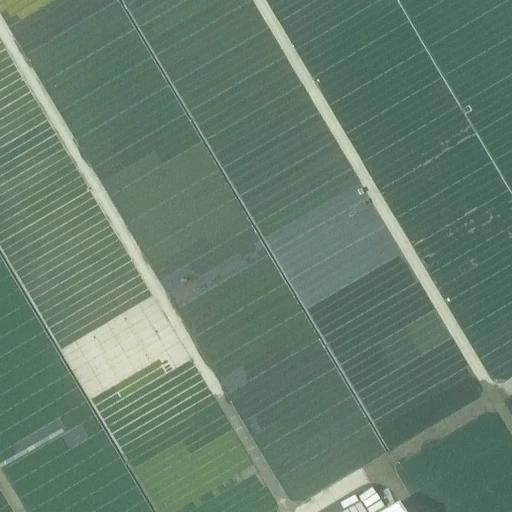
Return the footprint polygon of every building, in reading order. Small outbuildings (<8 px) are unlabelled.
[(0,0),(0,7),(17,39),(81,4),(88,15),(111,3),(110,0),(120,0),(134,24),(177,0),(0,0)] [(159,70),(79,113),(88,130),(74,138),(81,151),(141,118),(132,102),(166,83),(159,70)] [(16,133),(30,125),(22,111),(8,119),(16,133)] [(125,218),(194,185),(203,204),(205,203),(213,222),(226,216),(221,203),(231,198),(203,140),(169,156),(178,175),(118,204),(125,218)] [(24,232),(0,245),(56,349),(139,305),(128,285),(125,287),(105,249),(111,246),(90,208),(29,241),(24,232)] [(460,410),(464,421),(481,414),(476,403),(460,410)]
